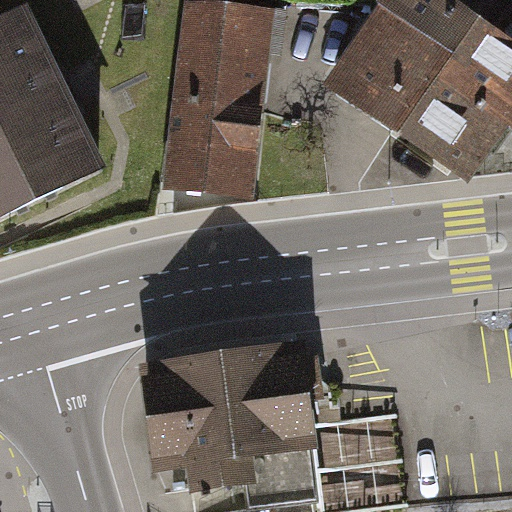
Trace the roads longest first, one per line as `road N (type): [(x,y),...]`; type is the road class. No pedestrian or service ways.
road 1 (secondary): [(33,320),(170,284),(511,240)]
road 2 (tertiary): [(91,511),(33,320)]
